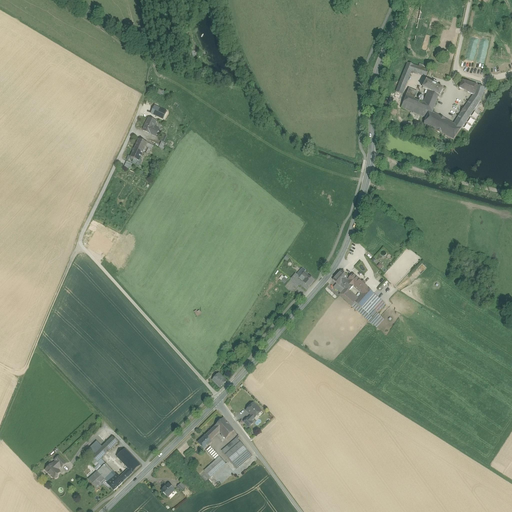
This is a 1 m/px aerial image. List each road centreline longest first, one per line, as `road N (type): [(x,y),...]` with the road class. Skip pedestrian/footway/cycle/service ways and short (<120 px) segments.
road 1 (secondary): [(406,0),(371,93),(371,159),(344,249),(218,400)]
road 2 (unclassified): [(218,400),(79,240),(142,95)]
road 3 (track): [(511,482),(271,327)]
road 4 (track): [(0,8),(142,95),(154,68),(140,0)]
road 5 (track): [(79,240),(25,368),(17,374),(0,365)]
road 6 (secondary): [(218,400),(103,511)]
road 7 (unclassified): [(298,511),(218,400)]
